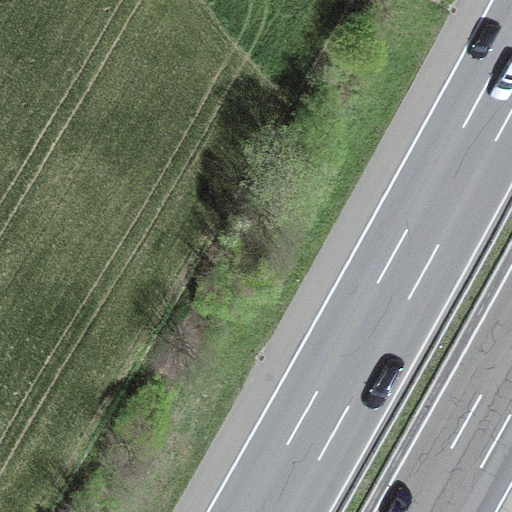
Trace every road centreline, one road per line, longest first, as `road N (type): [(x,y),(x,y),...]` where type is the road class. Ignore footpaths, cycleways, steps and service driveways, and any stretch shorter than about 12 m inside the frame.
road 1 (motorway): [(511,76),(269,511)]
road 2 (motorway): [(435,511),(511,377)]
